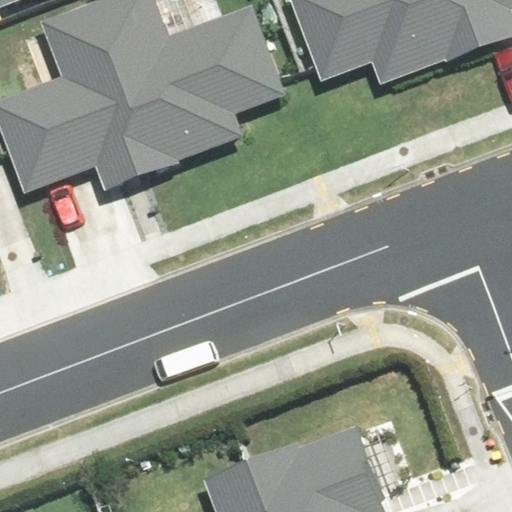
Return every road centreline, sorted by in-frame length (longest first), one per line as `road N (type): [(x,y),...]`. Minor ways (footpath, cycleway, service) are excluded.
road 1 (residential): [(0,367),(466,215)]
road 2 (residential): [(466,215),(511,338)]
